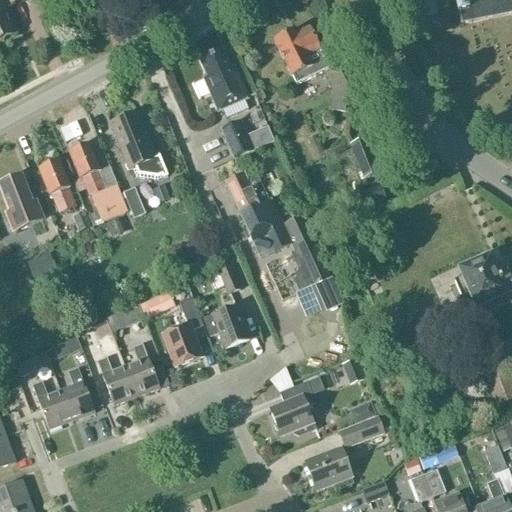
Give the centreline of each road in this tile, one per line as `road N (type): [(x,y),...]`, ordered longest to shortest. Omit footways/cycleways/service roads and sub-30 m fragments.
road 1 (tertiary): [(0,122),(231,0)]
road 2 (tertiary): [(511,183),(417,107),(364,0)]
